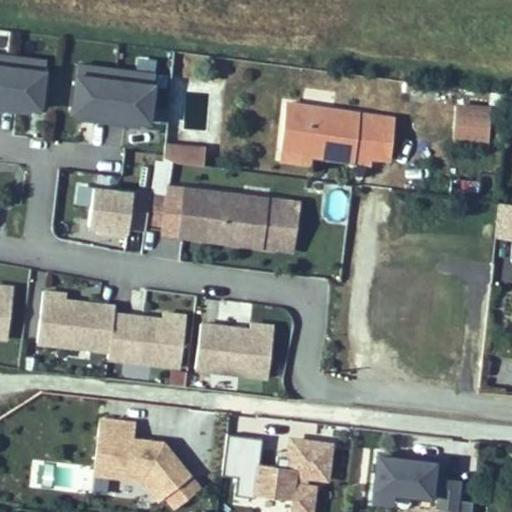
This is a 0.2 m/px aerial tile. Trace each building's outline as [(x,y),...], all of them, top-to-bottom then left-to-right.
[(23,68),(44,71),(45,61),(24,58),(23,68)] [(0,113),(16,115),(16,110),(38,113),(44,71),(23,68),(0,64),(0,113)] [(73,75),(94,77),(95,67),(75,65),(73,75)] [(131,82),(152,85),(153,75),(132,72),(131,82)] [(73,75),(68,117),(90,120),(89,125),(124,130),(124,125),(146,128),(152,85),(131,82),(94,77),(73,75)] [(400,78),(397,94),(437,100),(439,84),(400,78)] [(317,152),(374,159),(375,154),(379,118),(379,112),(291,101),(285,162),(303,164),(303,171),(314,172),(317,152)] [(484,144),(486,114),(451,112),(449,142),(484,144)] [(379,118),(375,154),(394,156),(397,120),(379,118)] [(204,166),(206,145),(165,142),(164,160),(204,166)] [(463,200),(488,204),(490,184),(482,182),(484,168),(471,166),(470,174),(467,174),(463,200)] [(150,227),(151,221),(154,192),(96,184),(91,222),(113,225),(112,230),(131,233),(132,225),(150,227)] [(165,232),(253,243),(257,215),(267,216),(270,198),(172,185),(171,194),(154,192),(151,221),(166,224),(165,232)] [(492,233),(511,236),(511,198),(497,196),(492,233)] [(369,203),(365,237),(400,242),(404,207),(369,203)] [(280,219),(267,216),(257,215),(253,243),(275,246),(280,219)] [(416,270),(404,358),(448,364),(460,276),(416,270)] [(0,337),(4,337),(10,288),(0,286),(0,337)] [(113,315),(114,308),(66,302),(67,295),(44,292),(37,343),(109,352),(113,315)] [(161,321),(113,315),(109,352),(108,360),(179,368),(185,317),(162,315),(161,321)] [(248,331),(200,326),(194,370),(266,379),(272,328),(249,325),(248,331)] [(101,419),(97,453),(113,456),(111,477),(144,481),(161,502),(192,477),(165,443),(152,441),(152,446),(144,446),(145,441),(135,439),(137,424),(101,419)] [(329,478),(333,436),(287,432),(284,461),(258,458),(260,434),(225,431),(221,471),(236,472),(234,491),(286,496),(284,511),(313,511),(316,477),(329,478)] [(113,456),(97,453),(95,475),(111,477),(113,456)] [(377,455),(372,500),(391,502),(392,492),(438,498),(437,507),(456,509),(459,480),(442,478),(444,462),(377,455)]
